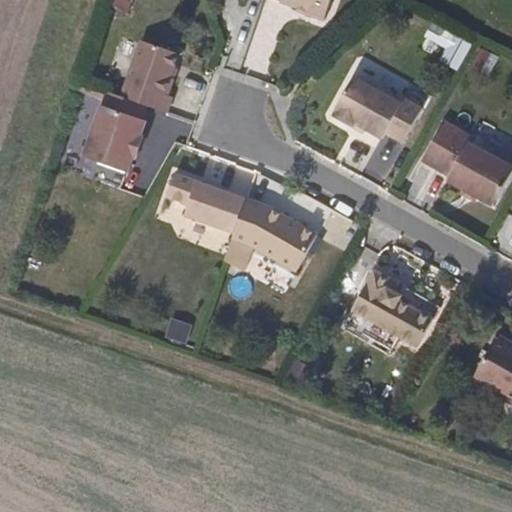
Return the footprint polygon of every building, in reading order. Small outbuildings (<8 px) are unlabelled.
[(320,17),(326,0),(282,0),(291,3),(291,7),(320,17)] [(166,75),(175,51),(137,36),(116,93),(140,101),(162,109),(167,95),(163,93),(169,77),(166,75)] [(397,140),(417,105),(398,94),(395,99),(348,72),(329,106),(328,112),(348,123),(350,120),(377,135),(380,131),(397,140)] [(127,152),(135,133),(133,129),(139,117),(134,115),(140,101),(116,93),(102,88),(78,153),(119,168),(125,154),(127,152)] [(488,202),(509,165),(464,140),(467,134),(439,117),(416,157),(444,173),(442,177),(488,202)] [(228,230),(240,195),(169,170),(161,193),(182,201),(179,212),(228,230)] [(312,230),(259,202),(240,195),(228,230),(226,236),(242,240),(246,243),(291,268),(312,230)] [(427,315),(394,297),(395,293),(386,287),(391,279),(368,266),(346,307),(412,342),(427,315)] [(511,348),(505,345),(504,341),(495,335),(486,335),(466,373),(511,398),(511,348)]
